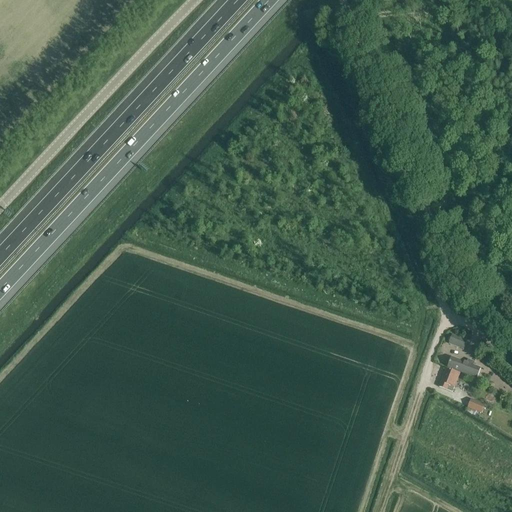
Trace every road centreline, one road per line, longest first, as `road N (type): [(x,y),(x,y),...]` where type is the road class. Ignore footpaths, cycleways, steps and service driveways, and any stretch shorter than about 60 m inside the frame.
road 1 (motorway): [(0,291),(271,0)]
road 2 (motorway): [(235,0),(0,254)]
road 3 (unclassified): [(0,205),(195,0)]
road 4 (unclassified): [(422,200),(341,0)]
road 5 (track): [(375,511),(447,318)]
road 6 (unclassified): [(511,346),(447,318),(422,200)]
road 7 (unclassified): [(511,329),(474,297),(422,200)]
